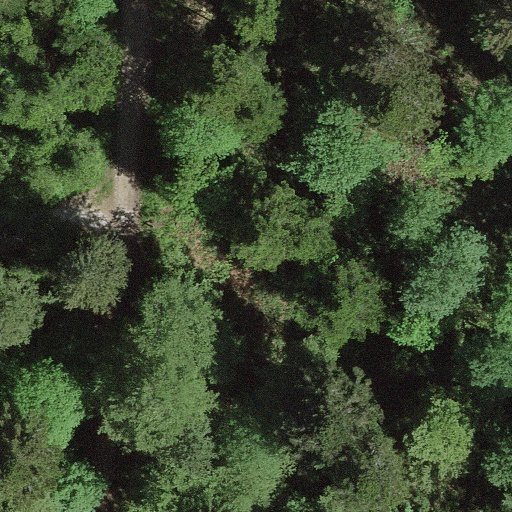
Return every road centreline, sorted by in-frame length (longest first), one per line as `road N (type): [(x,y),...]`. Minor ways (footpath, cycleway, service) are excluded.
road 1 (track): [(131,160),(117,468),(103,511)]
road 2 (track): [(124,0),(131,160)]
